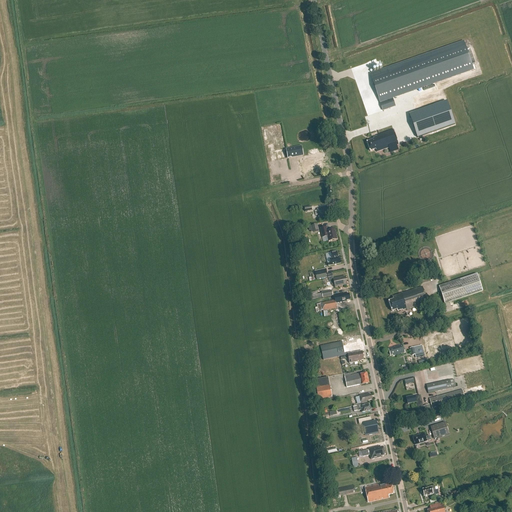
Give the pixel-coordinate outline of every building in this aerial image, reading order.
[(465,45),(371,78),(381,106),(384,114),(393,111),(391,104),(386,106),(386,104),(401,99),(474,73),(465,45)] [(418,142),(452,130),(444,106),(410,118),(418,142)] [(398,145),(393,130),(377,136),(377,135),(376,131),(373,132),(374,135),(375,137),(373,138),(374,140),(367,142),(370,151),(376,149),(377,152),(398,145)] [(302,146),(286,149),(288,159),(303,156),(302,146)] [(300,157),(302,174),(317,172),(317,168),(331,166),(330,154),(300,157)] [(327,208),(327,207),(317,209),(317,211),(315,212),(315,216),(318,215),(319,218),(331,216),(329,208),(327,208)] [(311,226),(308,227),(310,233),(319,230),(317,224),(311,226)] [(328,231),(328,227),(320,229),(322,238),(326,237),(328,241),(327,241),(327,242),(337,240),(337,239),(335,230),(335,229),(328,231)] [(339,257),(338,257),(336,252),(331,253),(332,258),(330,259),(331,263),(328,264),(328,267),(341,264),(339,257)] [(326,269),(314,272),(315,276),(316,276),(317,280),(327,278),(326,274),(327,274),(326,269)] [(445,285),(439,287),(445,304),(473,295),(483,292),(477,274),(445,285)] [(332,286),(335,286),(335,288),(347,285),(345,277),(333,279),(334,282),(331,283),(332,286)] [(428,303),(422,287),(393,297),(392,297),(393,300),(388,302),(392,312),(397,310),(397,312),(402,310),(402,311),(406,309),(407,310),(428,303)] [(338,296),(338,297),(334,298),(334,301),(335,301),(335,302),(339,301),(339,303),(346,301),(350,300),(349,294),(345,295),(344,295),(338,296)] [(335,301),(334,301),(321,304),(323,311),(336,308),(335,302),(335,301)] [(357,361),(363,360),(362,352),(353,353),(353,354),(351,354),(351,353),(347,354),(344,354),(342,342),(320,346),(323,359),(344,355),(345,359),(348,358),(349,364),(358,362),(357,361)] [(405,353),(402,345),(394,347),(394,348),(392,349),(392,348),(388,349),(390,356),(392,355),(393,356),(405,353)] [(421,346),(410,349),(412,356),(415,355),(416,359),(424,357),(423,353),(421,346)] [(362,385),(369,384),(367,374),(360,375),(360,374),(344,377),(347,388),(360,385),(362,385)] [(318,400),(332,398),(328,378),(315,380),(317,388),(316,389),(318,400)] [(454,380),(427,386),(428,394),(452,389),(452,387),(456,386),(454,380)] [(432,409),(465,400),(462,390),(429,399),(432,409)] [(370,395),(369,394),(359,396),(361,404),(368,402),(368,401),(372,400),(371,395),(370,395)] [(423,408),(420,396),(415,397),(411,397),(410,398),(406,399),(408,405),(411,404),(416,403),(416,404),(417,404),(418,409),(423,408)] [(370,410),(371,410),(371,408),(369,408),(369,404),(368,404),(368,405),(364,405),(364,406),(363,406),(363,405),(360,406),(357,406),(353,407),(354,412),(361,410),(362,413),(370,411),(370,410)] [(376,433),(378,432),(376,422),(372,423),(371,416),(359,418),(360,424),(364,424),(366,435),(369,434),(370,435),(374,434),(377,434),(376,433)] [(434,439),(449,435),(445,423),(430,427),(434,439)] [(419,444),(431,440),(429,436),(425,437),(424,433),(420,434),(420,435),(412,437),(415,445),(416,445),(417,445),(419,445),(419,444)] [(381,448),(380,447),(369,449),(369,450),(361,452),(362,457),(370,456),(371,460),(381,458),(381,457),(385,456),(383,447),(381,448)] [(380,485),(365,488),(367,500),(373,499),(373,502),(389,498),(388,495),(393,494),(391,485),(386,486),(386,484),(380,486),(380,485)] [(334,497),(355,492),(354,485),(332,490),(334,497)] [(436,491),(435,487),(431,488),(428,488),(428,489),(423,490),(423,494),(423,495),(424,496),(424,497),(429,496),(430,496),(432,496),(432,495),(433,495),(433,494),(434,494),(434,496),(439,495),(438,490),(436,491)]
